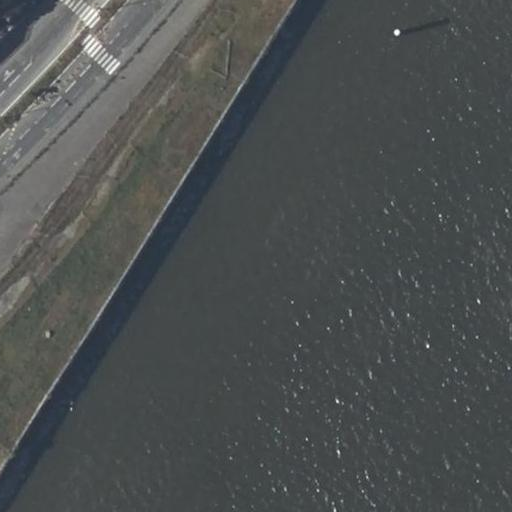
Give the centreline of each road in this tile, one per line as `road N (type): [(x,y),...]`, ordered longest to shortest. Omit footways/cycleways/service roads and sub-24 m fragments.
road 1 (primary): [(0,155),(144,0)]
road 2 (primary): [(84,0),(0,92)]
